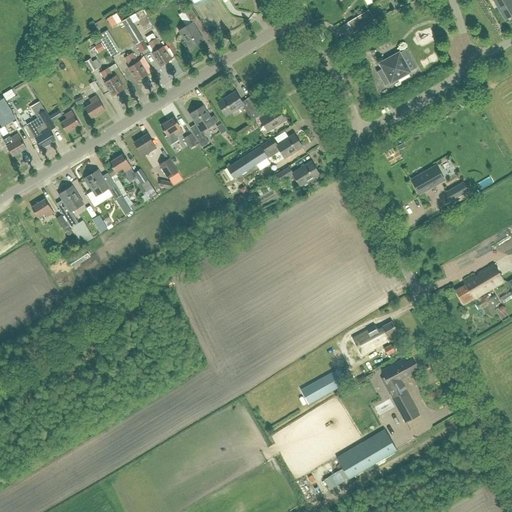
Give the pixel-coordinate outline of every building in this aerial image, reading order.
[(511,2),(510,0),(495,0),(494,1),(505,19),(511,14),(511,2)] [(190,48),(203,40),(192,22),(198,19),(190,7),(183,11),(190,22),(178,30),(190,48)] [(368,10),(358,16),(361,21),(372,15),(368,10)] [(136,12),(132,14),(136,23),(141,21),(136,12)] [(372,15),(361,21),(364,27),(375,20),(372,15)] [(358,16),(348,22),(351,28),(361,21),(358,16)] [(129,17),(122,21),(136,45),(143,40),(129,17)] [(361,21),(351,28),(354,33),(364,27),(361,21)] [(161,66),(171,60),(162,46),(161,47),(155,38),(148,43),(153,52),(152,53),(161,66)] [(98,43),(100,50),(107,48),(105,41),(98,43)] [(410,49),(404,52),(414,73),(420,70),(410,49)] [(390,84),(411,72),(399,52),(379,63),(390,84)] [(137,81),(147,75),(138,61),(137,62),(132,53),(124,58),(130,67),(128,68),(137,81)] [(91,59),(85,62),(91,72),(97,69),(91,59)] [(113,96),(123,90),(114,76),(113,77),(107,68),(100,73),(106,82),(104,83),(113,96)] [(97,79),(92,82),(97,90),(102,87),(97,79)] [(381,94),(388,93),(387,85),(380,86),(381,94)] [(10,100),(18,96),(14,88),(6,92),(10,100)] [(33,106),(35,110),(40,119),(46,116),(38,102),(39,101),(33,90),(23,96),(30,108),(33,106)] [(235,91),(218,102),(226,115),(242,105),(248,113),(259,106),(252,95),(242,102),(235,91)] [(77,106),(85,102),(81,96),(74,99),(77,106)] [(91,118),(105,110),(97,96),(90,100),(92,104),(85,108),(91,118)] [(11,105),(0,110),(0,114),(2,117),(0,118),(0,125),(5,135),(16,129),(15,127),(25,122),(22,116),(18,118),(11,105)] [(203,147),(209,142),(202,131),(218,121),(214,115),(211,118),(203,105),(190,114),(201,131),(195,135),(203,147)] [(252,121),(264,113),(259,106),(248,113),(252,121)] [(286,120),(278,106),(260,118),(268,131),(286,120)] [(66,133),(80,125),(72,111),(65,115),(67,120),(61,124),(66,133)] [(174,117),(160,126),(166,135),(173,131),(176,135),(183,131),(174,117)] [(41,148),(55,140),(47,126),(40,130),(42,135),(36,139),(41,148)] [(186,135),(193,146),(199,142),(192,131),(186,135)] [(274,138),(262,146),(266,153),(277,145),(285,158),(303,147),(295,133),(277,144),(274,138)] [(12,156),(26,148),(18,134),(11,138),(13,142),(7,146),(12,156)] [(142,156),(149,152),(156,148),(147,134),(134,143),(142,156)] [(268,158),(265,153),(266,153),(262,146),(261,145),(226,168),(234,179),(268,158)] [(123,154),(109,163),(115,172),(122,168),(124,172),(131,168),(123,154)] [(159,165),(168,179),(178,172),(170,158),(159,165)] [(290,167),(278,174),(282,181),(294,174),(301,186),(320,174),(312,161),(293,173),(290,167)] [(143,180),(149,176),(142,166),(136,170),(143,180)] [(435,166),(412,180),(419,193),(441,181),(439,177),(441,176),(435,166)] [(98,171),(85,179),(95,197),(108,189),(115,201),(122,197),(107,173),(101,177),(98,171)] [(148,193),(156,189),(151,178),(143,182),(148,193)] [(236,193),(242,190),(239,182),(232,186),(236,193)] [(451,201),(468,191),(463,182),(446,192),(451,201)] [(72,187),(59,195),(69,212),(63,216),(71,228),(78,224),(70,212),(83,204),(72,187)] [(54,213),(45,199),(32,208),(38,217),(44,213),(47,217),(54,213)] [(104,231),(110,227),(102,213),(95,216),(104,231)] [(71,228),(63,216),(62,214),(55,218),(64,232),(65,232),(68,236),(73,233),(71,228)] [(90,250),(67,263),(72,272),(95,259),(90,250)] [(474,276),(474,275),(465,280),(467,284),(455,291),(463,304),(473,298),(503,281),(493,264),(478,273),(478,274),(474,276)] [(399,336),(392,322),(377,329),(376,326),(366,332),(374,347),(387,340),(388,342),(399,336)] [(349,343),(343,345),(347,357),(353,355),(349,343)] [(387,356),(395,351),(392,344),(383,349),(387,356)] [(385,378),(382,380),(405,422),(419,415),(406,391),(400,380),(408,375),(407,373),(417,368),(412,359),(406,362),(404,359),(381,371),(385,378)] [(344,384),(336,370),(309,385),(301,390),(303,394),(309,404),(344,384)] [(385,429),(336,458),(349,478),(397,450),(385,429)]
